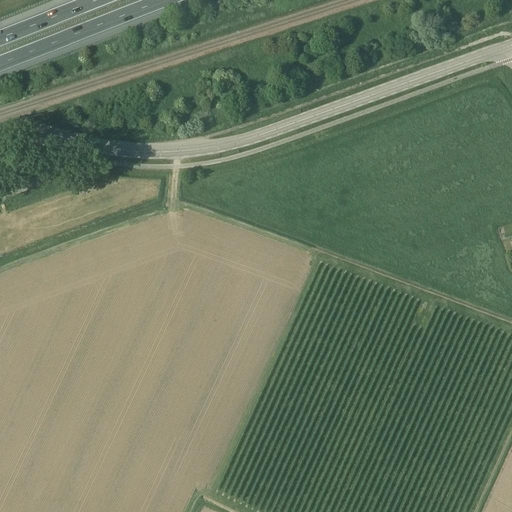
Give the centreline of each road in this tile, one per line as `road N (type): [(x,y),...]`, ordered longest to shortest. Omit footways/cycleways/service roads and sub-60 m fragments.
road 1 (secondary): [(66,141),(184,152),(511,48)]
road 2 (motorway): [(0,63),(163,0)]
